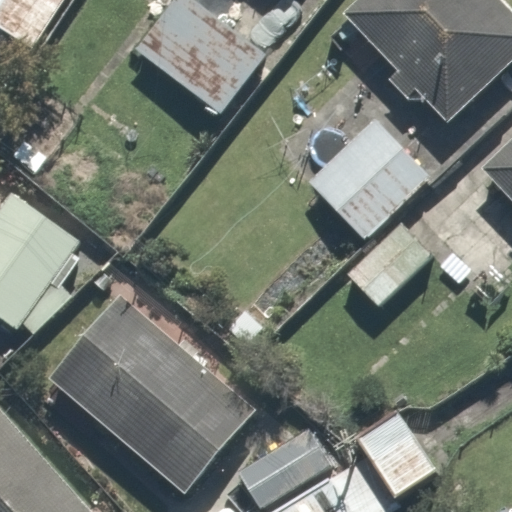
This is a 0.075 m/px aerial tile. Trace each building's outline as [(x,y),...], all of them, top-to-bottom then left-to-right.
[(0,0),(0,26),(38,53),(74,0),(0,0)] [(207,0),(175,0),(137,49),(223,118),(274,53),(207,0)] [(358,0),(341,17),(445,127),(511,64),(511,8),(504,0),(358,0)] [(386,111),(311,181),(368,243),(443,172),(386,111)] [(77,119),(27,185),(113,251),(164,185),(77,119)] [(511,141),(483,168),(511,198),(511,141)] [(18,188),(0,213),(0,318),(26,337),(94,243),(18,188)] [(387,240),(347,275),(381,312),(420,277),(387,240)] [(124,299),(52,383),(181,494),(253,410),(124,299)] [(95,511),(2,408),(0,410),(0,511),(95,511)] [(405,412),(360,442),(403,506),(448,476),(405,412)] [(283,444),(238,473),(263,511),(266,511),(309,484),(283,444)] [(385,511),(358,468),(286,511),(385,511)]
